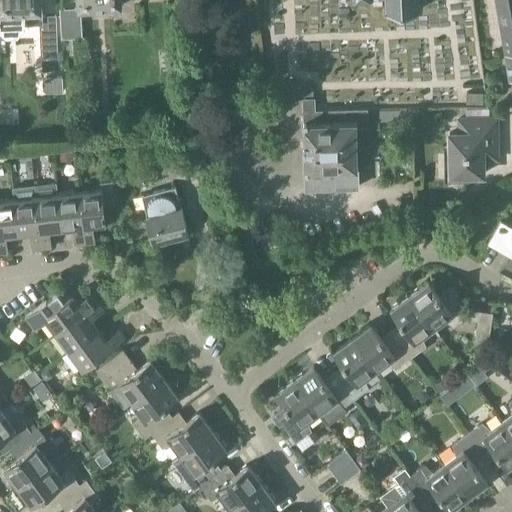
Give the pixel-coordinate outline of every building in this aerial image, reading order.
[(24,23),(24,22),(40,21),(41,55),(57,54),(55,14),(41,15),(41,9),(40,0),(0,0),(0,26),(6,32),(16,31),(24,23)] [(80,36),(79,7),(121,5),(120,0),(76,0),(77,7),(59,8),(60,37),(80,36)] [(341,0),(350,0),(349,0),(385,0),(385,5),(383,7),(385,9),(388,7),(418,6),(422,8),(423,6),(421,4),(420,0),(341,0)] [(511,0),(496,0),(506,52),(511,50),(511,0)] [(467,91),(467,102),(483,101),(483,91),(467,91)] [(314,97),(304,97),(306,188),(358,186),(356,126),(367,126),(368,128),(380,128),(379,108),(315,109),(314,97)] [(118,112),(88,113),(89,129),(118,127),(118,112)] [(459,116),(459,131),(449,131),(449,173),(482,173),(482,148),(496,148),(496,117),(459,116)] [(171,177),(195,171),(186,140),(162,147),(171,177)] [(101,187),(78,189),(80,202),(84,242),(95,241),(93,224),(106,223),(104,205),(116,203),(113,179),(100,181),(101,187)] [(57,182),(34,184),(35,194),(37,212),(41,247),(52,246),(50,229),(60,228),(56,192),(58,192),(57,182)] [(16,186),(17,196),(13,197),(15,209),(17,233),(31,231),(33,248),(41,247),(37,212),(35,194),(34,184),(16,186)] [(185,236),(184,233),(189,232),(182,205),(181,205),(175,185),(142,194),(147,214),(146,214),(153,241),(172,236),(173,239),(185,236)] [(78,189),(58,192),(56,192),(60,228),(74,226),(76,243),(84,242),(80,202),(78,189)] [(13,197),(0,198),(0,252),(8,251),(6,234),(17,233),(15,209),(13,197)] [(498,249),(511,226),(500,220),(487,242),(498,249)] [(511,226),(498,249),(511,256),(511,226)] [(322,274),(319,265),(309,269),(313,278),(322,274)] [(409,295),(432,327),(446,318),(454,325),(469,314),(449,286),(438,293),(429,280),(409,295)] [(57,291),(25,316),(34,328),(45,320),(55,333),(97,300),(92,293),(87,297),(85,295),(76,301),(70,294),(63,299),(57,291)] [(389,329),(409,357),(426,345),(421,335),(432,327),(409,295),(391,308),(400,321),(389,329)] [(69,351),(97,329),(90,319),(103,309),(97,300),(55,333),(69,351)] [(493,312),(479,310),(474,339),(488,341),(493,312)] [(351,337),(375,369),(388,360),(396,367),(409,357),(389,329),(380,335),(371,322),(351,337)] [(97,329),(69,351),(82,369),(125,336),(118,328),(105,339),(97,329)] [(375,369),(351,337),(333,350),(343,363),(332,371),(349,394),(352,399),(368,388),(364,377),(375,369)] [(123,389),(132,401),(143,392),(164,377),(150,358),(137,368),(123,347),(95,368),(113,393),(123,389)] [(485,360),(479,365),(483,370),(490,365),(485,360)] [(294,379),(318,411),(330,402),(339,409),(352,399),(349,394),(332,371),(323,378),(313,365),(294,379)] [(444,375),(433,383),(439,391),(450,383),(444,375)] [(134,421),(145,436),(168,419),(179,411),(179,410),(172,415),(165,405),(178,396),(164,377),(143,392),(132,401),(141,413),(134,421)] [(318,411),(294,379),(276,392),(285,405),(275,413),(295,441),(311,430),(306,420),(318,411)] [(448,388),(439,394),(445,402),(451,399),(452,392),(448,388)] [(511,412),(502,420),(511,434),(511,399),(510,401),(511,405),(511,412)] [(0,447),(3,452),(10,447),(9,447),(18,441),(31,431),(31,430),(20,416),(10,421),(1,409),(0,409),(0,447)] [(151,431),(162,446),(172,441),(181,453),(186,449),(213,429),(199,411),(186,420),(179,411),(168,419),(145,436),(151,431)] [(511,462),(511,434),(502,420),(490,429),(482,422),(466,434),(472,443),(486,462),(498,453),(507,466),(511,462)] [(4,466),(18,485),(47,462),(50,461),(41,449),(48,441),(37,426),(31,430),(31,431),(18,441),(9,447),(10,447),(17,457),(4,466)] [(227,448),(213,429),(186,449),(181,453),(189,465),(182,474),(193,488),(208,478),(228,463),(227,463),(221,467),(214,458),(227,448)] [(478,467),(486,462),(472,443),(466,434),(453,443),(457,453),(444,463),(451,472),(467,495),(487,480),(478,467)] [(334,472),(353,458),(346,448),(327,462),(334,472)] [(353,458),(334,472),(341,482),(360,468),(353,458)] [(52,505),(59,500),(58,499),(74,488),(80,484),(79,483),(69,469),(59,473),(50,461),(47,462),(18,485),(32,504),(45,494),(52,505)] [(235,473),(228,463),(208,478),(193,488),(193,489),(200,484),(210,498),(220,494),(230,506),(239,500),(262,482),(248,463),(235,473)] [(450,508),(467,495),(451,472),(444,463),(433,471),(424,464),(408,475),(417,487),(429,504),(440,495),(450,508)] [(417,487),(408,475),(382,496),(388,504),(393,511),(422,511),(420,510),(429,504),(417,487)] [(62,511),(97,511),(90,502),(97,493),(86,478),(79,483),(80,484),(74,488),(58,499),(59,500),(66,509),(62,511)] [(275,501),(262,482),(239,500),(230,506),(222,511),(263,511),(275,501)]
